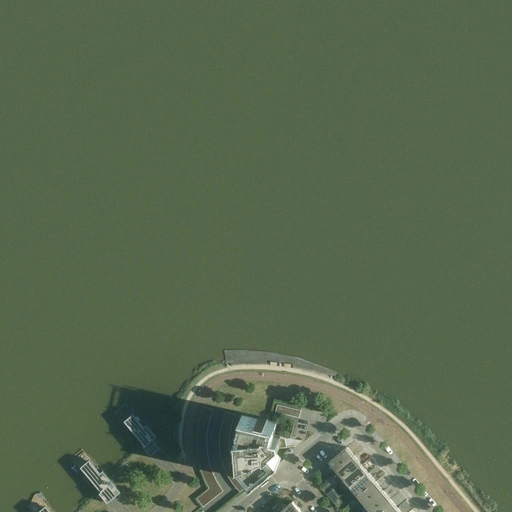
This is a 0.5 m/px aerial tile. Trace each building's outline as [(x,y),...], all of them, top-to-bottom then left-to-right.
[(276,412),(299,417),(299,418),(301,410),(277,405),(276,412)] [(150,456),(159,448),(151,439),(154,436),(155,437),(156,437),(145,424),(143,426),(132,413),(123,421),(143,445),(141,447),(150,456)] [(239,414),(239,415),(237,419),(236,424),(234,429),(233,433),(233,437),(233,442),(233,447),(234,452),(234,456),(236,460),(238,465),(240,469),(242,473),(244,477),(247,480),(251,484),(266,471),(268,473),(275,467),(273,465),(281,459),(280,458),(280,459),(273,450),(273,449),(281,442),(280,437),(274,435),(273,434),(276,424),(277,423),(267,421),(268,419),(259,417),(258,419),(239,414)] [(307,437),(315,429),(311,425),(303,433),(307,437)] [(329,461),(337,470),(355,456),(347,447),(329,461)] [(337,470),(344,479),(362,464),(355,456),(337,470)] [(106,502),(116,494),(108,485),(111,482),(112,483),(101,470),(99,472),(88,459),(79,467),(99,491),(98,493),(106,502)] [(344,479),(351,488),(369,473),(362,464),(344,479)] [(351,488),(358,496),(376,482),(369,473),(351,488)] [(358,496),(365,505),(383,490),(376,482),(358,496)] [(365,505),(371,511),(374,511),(390,499),(383,490),(365,505)] [(122,500),(129,503),(131,497),(124,495),(122,500)] [(374,511),(392,511),(397,508),(390,499),(374,511)] [(296,511),(300,510),(296,505),(294,506),(292,503),(293,502),(293,501),(286,506),(284,504),(282,501),(272,509),(274,511),(296,511)]
